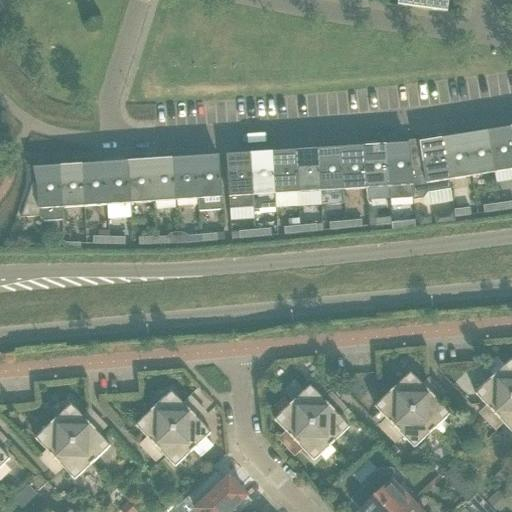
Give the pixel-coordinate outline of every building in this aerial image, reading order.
[(397,0),(397,6),(447,12),(448,0),(397,0)] [(511,142),(510,131),(488,134),(494,173),(511,170),(511,142)] [(494,173),(488,134),(465,138),(471,177),(494,173)] [(465,138),(443,141),(449,180),(471,177),(465,138)] [(419,145),(421,145),(420,140),(408,141),(408,146),(386,148),(389,199),(413,198),(411,170),(423,169),(419,145)] [(423,169),(411,170),(413,198),(413,200),(426,198),(425,192),(427,188),(450,185),(449,180),(443,141),(421,145),(419,145),(423,169)] [(363,149),(366,189),(367,201),(389,199),(386,148),(363,149)] [(363,149),(341,151),(343,190),(366,189),(363,149)] [(341,151),(318,152),(320,191),(343,190),(341,151)] [(318,152),(295,154),(298,193),(320,191),(318,152)] [(295,154),(272,155),(275,194),(298,193),(295,154)] [(276,209),(275,194),(272,155),(250,157),(253,207),(253,210),(276,209)] [(253,207),(250,157),(226,158),(229,209),(253,207)] [(222,209),(219,158),(195,160),(198,199),(197,199),(198,211),(222,209)] [(195,160),(173,161),(175,201),(197,199),(198,199),(195,160)] [(173,161),(150,163),(152,202),(175,201),(173,161)] [(152,202),(150,163),(127,164),(130,204),(152,202)] [(130,204),(127,164),(104,166),(107,205),(130,204)] [(107,205),(104,166),(82,167),(84,207),(107,205)] [(84,207),(82,167),(59,169),(62,208),(84,207)] [(62,208),(59,169),(36,170),(36,182),(32,183),(21,218),(40,217),(44,221),(62,220),(61,208),(62,208)] [(511,201),(499,204),(500,211),(511,209),(511,201)] [(500,211),(499,204),(483,206),(484,213),(500,211)] [(454,210),(455,217),(470,215),(470,208),(454,210)] [(374,219),(375,226),(391,224),(391,217),(374,219)] [(361,220),(345,222),(346,229),(362,227),(361,220)] [(414,220),(392,223),(392,230),(415,228),(414,220)] [(346,229),(345,222),(329,223),(330,230),(346,229)] [(300,226),(300,233),(316,232),(316,225),(300,226)] [(300,233),(300,226),(284,228),(284,235),(300,233)] [(254,230),(255,237),(271,236),(270,229),(254,230)] [(255,237),(254,230),(238,232),(239,239),(255,237)] [(200,235),(201,242),(217,241),(216,234),(200,235)] [(201,242),(200,235),(184,237),(185,244),(201,242)] [(511,397),(511,361),(510,360),(492,377),(511,397)] [(411,409),(436,385),(432,381),(425,388),(410,373),(392,390),(411,409)] [(511,397),(492,377),(475,394),(489,409),(481,417),(486,422),(511,397)] [(443,392),(436,385),(411,409),(432,431),(449,414),(434,398),(443,392)] [(311,424),(337,399),(332,394),(324,401),(310,386),(292,403),(311,424)] [(411,409),(392,390),(374,407),(389,422),(381,430),(385,434),(411,409)] [(171,392),(153,409),(173,430),(199,405),(193,400),(186,407),(171,392)] [(511,397),(486,422),(492,428),(500,420),(511,433),(511,397)] [(342,405),(337,399),(311,424),(331,444),(349,427),(334,411),(342,405)] [(311,424),(292,403),(274,420),(288,435),(281,443),(286,448),(311,424)] [(70,405),(53,422),(72,442),(98,418),(93,413),(85,420),(70,405)] [(199,405),(173,430),(193,450),(210,433),(196,418),(204,411),(199,405)] [(173,430),(153,409),(135,426),(150,441),(142,449),(147,454),(173,430)] [(432,431),(411,409),(385,434),(391,441),(399,433),(414,449),(432,431)] [(98,418),(72,442),(92,463),(110,446),(95,431),(103,424),(98,418)] [(72,442),(53,422),(35,439),(49,454),(42,461),(47,467),(72,442)] [(331,444),(311,424),(286,448),(291,454),(299,446),(313,462),(331,444)] [(193,450),(173,430),(147,454),(152,459),(160,452),(175,468),(193,450)] [(0,433),(0,468),(10,459),(0,448),(0,438),(3,436),(0,433)] [(6,440),(1,445),(7,451),(12,446),(6,440)] [(92,463),(72,442),(47,467),(52,472),(60,465),(74,480),(92,463)] [(393,446),(387,451),(393,457),(399,452),(393,446)] [(361,491),(353,498),(363,508),(360,511),(361,511),(405,511),(414,504),(392,481),(394,469),(393,468),(379,468),(375,472),(374,471),(364,481),(368,485),(361,491)] [(501,470),(493,478),(500,485),(508,477),(501,470)] [(240,511),(251,502),(228,478),(225,481),(216,471),(185,499),(195,510),(194,510),(196,511),(240,511)] [(47,483),(39,474),(30,482),(38,491),(47,483)] [(477,494),(468,502),(477,511),(485,503),(477,494)] [(135,511),(127,502),(119,509),(121,511),(135,511)]
